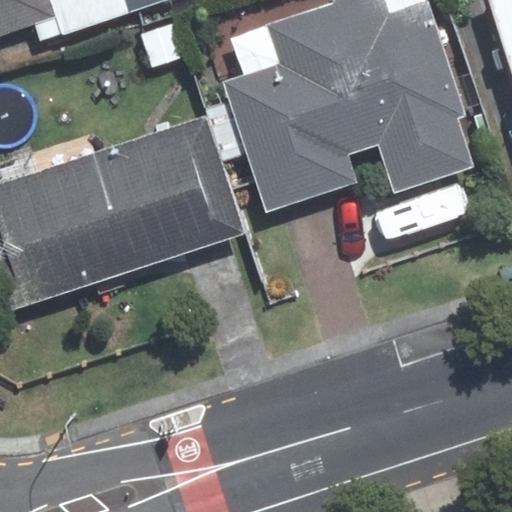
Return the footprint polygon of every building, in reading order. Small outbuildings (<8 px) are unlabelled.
[(0,0),(0,34),(25,26),(32,44),(131,9),(128,0),(0,0)] [(128,0),(131,9),(156,0),(128,0)] [(272,69),(216,86),(255,214),(346,186),(337,154),(370,145),(385,194),(462,170),(448,121),(454,118),(420,5),(379,16),(374,0),(322,0),(326,8),(260,29),(272,69)] [(511,0),(475,0),(509,101),(511,100),(511,0)] [(136,36),(147,70),(178,60),(166,26),(136,36)] [(195,119),(0,183),(0,314),(233,237),(195,119)]
